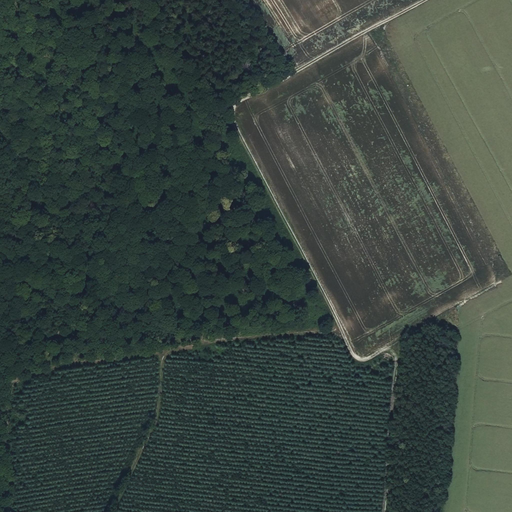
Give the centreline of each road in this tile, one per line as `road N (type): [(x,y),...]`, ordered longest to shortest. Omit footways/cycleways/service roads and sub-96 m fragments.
road 1 (track): [(108,511),(153,421),(161,351),(336,328),(233,105),(417,0)]
road 2 (track): [(3,0),(5,387)]
road 3 (track): [(6,511),(5,387),(41,369),(161,351)]
road 4 (track): [(386,511),(397,359),(387,349),(355,357),(336,328)]
